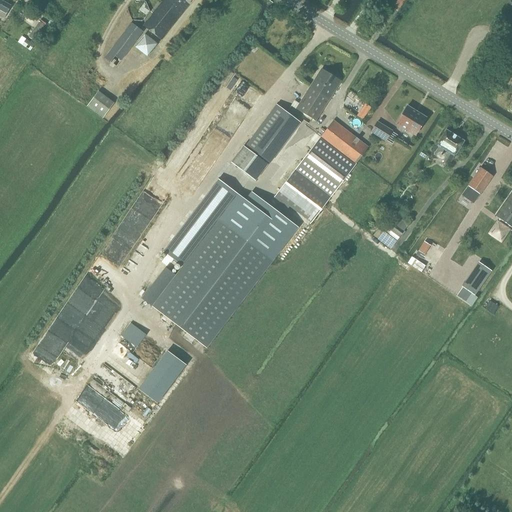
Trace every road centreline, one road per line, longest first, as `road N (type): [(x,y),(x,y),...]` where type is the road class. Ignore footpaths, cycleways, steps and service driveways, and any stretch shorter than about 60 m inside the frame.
road 1 (track): [(0,498),(69,403),(167,234),(327,25)]
road 2 (tertiary): [(511,135),(286,0)]
